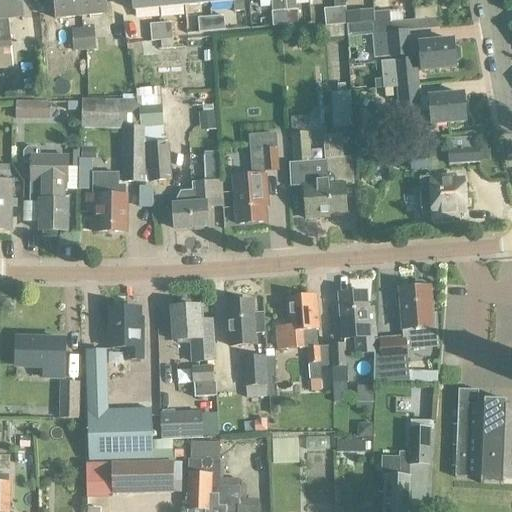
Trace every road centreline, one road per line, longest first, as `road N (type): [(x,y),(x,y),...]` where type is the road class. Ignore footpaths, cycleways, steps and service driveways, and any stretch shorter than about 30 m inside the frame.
road 1 (residential): [(0,271),(213,269),(511,242)]
road 2 (residential): [(511,142),(485,0)]
